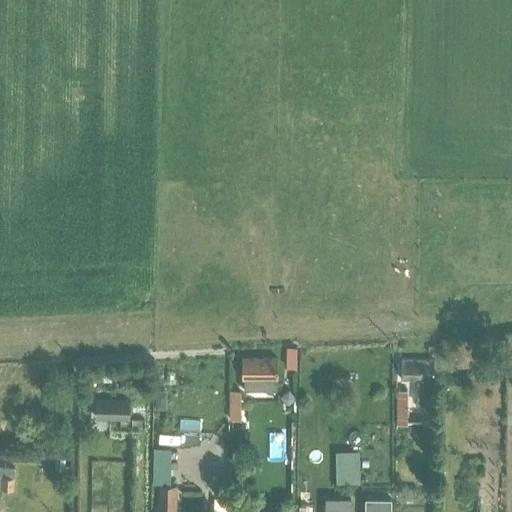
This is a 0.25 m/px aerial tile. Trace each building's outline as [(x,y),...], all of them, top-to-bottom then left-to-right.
[(470,313),(511,307),(511,289),(467,295),(470,313)] [(453,313),(453,296),(416,296),(416,313),(453,313)] [(274,357),(240,358),(241,387),(275,385),(274,357)] [(432,360),(399,360),(399,382),(417,382),(417,401),(432,401),(432,360)] [(126,390),(92,392),(93,420),(127,419),(126,390)] [(397,390),(398,425),(409,425),(409,390),(397,390)] [(171,446),(154,446),(153,482),(171,482),(171,446)] [(359,449),(334,451),(336,484),(361,483),(359,449)] [(0,488),(14,489),(15,466),(0,465),(0,488)] [(159,484),(158,511),(176,511),(178,484),(159,484)] [(390,511),(391,498),(365,498),(364,511),(390,511)]
